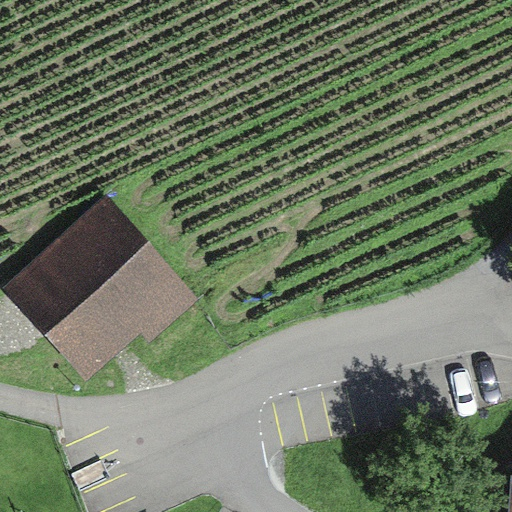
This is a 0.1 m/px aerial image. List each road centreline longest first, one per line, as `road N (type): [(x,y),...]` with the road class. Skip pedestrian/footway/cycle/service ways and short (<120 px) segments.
road 1 (unclassified): [(199,415),(298,373),(454,341),(511,343)]
road 2 (unclassified): [(65,414),(199,415)]
road 3 (unclassified): [(268,511),(219,483),(199,415)]
